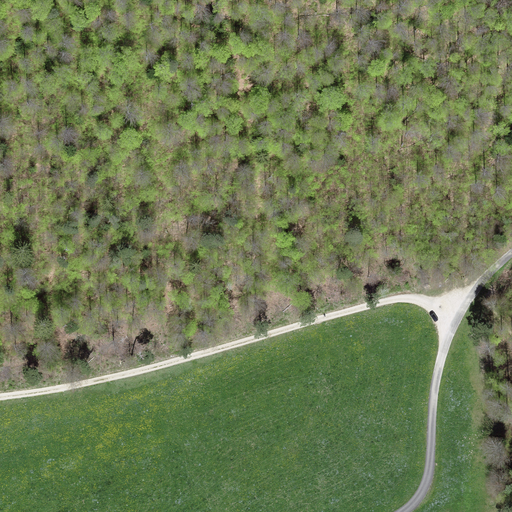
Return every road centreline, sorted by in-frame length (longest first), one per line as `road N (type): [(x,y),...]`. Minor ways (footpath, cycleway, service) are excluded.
road 1 (track): [(447,333),(432,304),(398,297),(125,375),(0,397)]
road 2 (unclassified): [(401,511),(427,477),(447,333),(511,250)]
